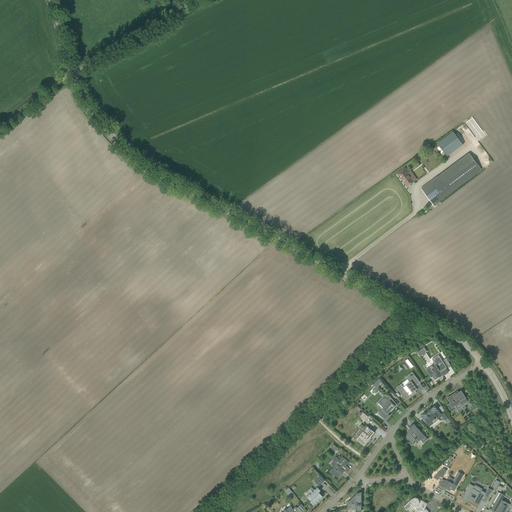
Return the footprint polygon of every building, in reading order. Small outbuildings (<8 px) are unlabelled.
[(451,132),(435,143),(445,156),(460,144),(451,132)] [(421,189),(433,206),(482,170),(469,153),(421,189)] [(414,181),(408,174),(410,173),(405,167),(397,173),(407,187),(414,181)] [(424,347),(417,351),(420,356),(427,352),(424,347)] [(442,375),(440,372),(446,368),(442,363),(443,362),(438,355),(432,359),(435,364),(426,370),(428,373),(429,374),(429,375),(431,378),(433,381),(438,378),(437,378),(439,377),(442,376),(442,375)] [(415,391),(417,389),(415,387),(415,386),(420,383),(417,378),(412,372),(405,377),(409,382),(403,387),(401,384),(396,388),(406,400),(416,392),(415,391)] [(379,378),(373,385),(376,388),(379,385),(378,384),(381,380),(379,378)] [(449,404),(452,408),(460,403),(461,406),(468,401),(465,398),(466,398),(461,391),(459,392),(458,391),(453,394),(454,394),(447,398),(450,403),(449,404)] [(397,405),(389,396),(387,399),(384,396),(379,401),(385,407),(383,409),(382,409),(378,413),(385,420),(389,416),(387,414),(388,412),(389,413),(393,408),(394,407),(395,407),(397,405)] [(441,414),(434,406),(430,410),(429,409),(425,411),(426,412),(421,416),(429,426),(433,423),(432,421),(434,420),(435,419),(437,417),(438,419),(442,416),(445,421),(448,418),(444,412),(441,414)] [(363,423),(368,417),(363,412),(362,414),(360,415),(358,418),(363,423)] [(407,443),(408,443),(412,444),(414,441),(417,442),(418,442),(420,440),(423,443),(427,439),(414,424),(409,428),(411,430),(409,433),(408,432),(407,433),(407,434),(406,435),(405,438),(405,439),(405,441),(407,442),(407,443)] [(371,437),(374,433),(373,432),(374,432),(367,426),(363,431),(364,433),(361,436),(360,435),(357,439),(356,439),(356,440),(364,447),(371,438),(371,437)] [(350,469),(343,463),(346,460),(343,457),(340,460),(336,456),(332,460),(337,465),(334,468),(331,472),(338,478),(342,474),(341,474),(344,471),(346,473),(350,469)] [(443,468),(433,478),(438,480),(440,477),(442,478),(447,470),(443,468)] [(437,486),(442,488),(443,487),(449,491),(450,491),(450,489),(454,491),(463,475),(458,472),(452,483),(446,480),(446,481),(441,479),(439,482),(438,483),(439,484),(437,486)] [(319,476),(316,478),(313,481),(318,487),(324,481),(319,476)] [(483,489),(475,485),(474,486),(470,484),(461,499),(467,503),(470,498),(474,500),(473,502),(479,505),(482,501),(485,503),(492,490),(488,488),(485,493),(482,491),(483,489)] [(309,493),(310,494),(307,496),(311,501),(310,502),(313,505),(318,502),(317,501),(319,500),(320,500),(323,497),(319,492),(320,491),(317,487),(313,491),(312,490),(309,493)] [(362,511),(362,492),(360,492),(359,492),(358,492),(358,493),(357,493),(356,494),(355,495),(355,496),(354,496),(347,503),(347,509),(355,509),(355,511),(362,511)] [(504,502),(504,501),(502,500),(504,496),(500,494),(500,493),(491,509),(495,511),(504,511),(507,507),(509,504),(504,502)] [(420,511),(428,511),(425,508),(427,504),(417,498),(416,498),(416,497),(415,497),(414,497),(414,498),(413,498),(412,499),(412,498),(403,507),(407,511),(412,507),(420,511)]
